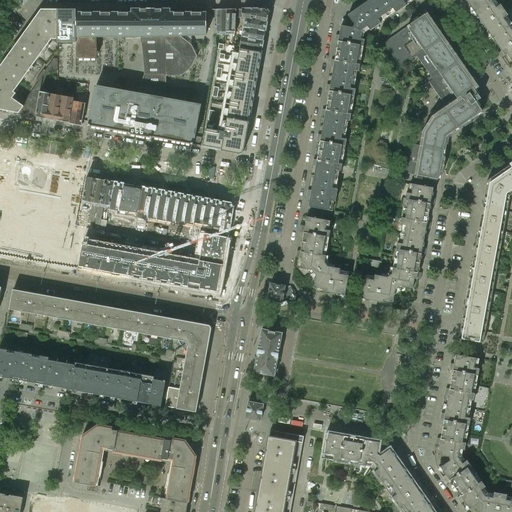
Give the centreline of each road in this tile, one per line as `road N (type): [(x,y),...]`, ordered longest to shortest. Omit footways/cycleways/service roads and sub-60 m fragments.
road 1 (residential): [(451,511),(414,454),(415,428),(458,178),(511,140)]
road 2 (residential): [(0,148),(187,181),(193,171),(190,158),(17,126),(1,130)]
road 3 (residential): [(258,239),(285,243),(327,16),(302,2)]
road 4 (secondary): [(258,239),(302,2)]
road 5 (tertiary): [(0,270),(235,315)]
road 6 (residential): [(220,429),(76,404)]
road 7 (residential): [(511,107),(436,0)]
